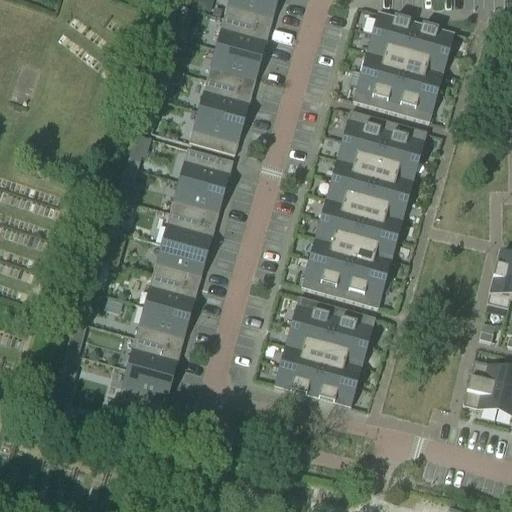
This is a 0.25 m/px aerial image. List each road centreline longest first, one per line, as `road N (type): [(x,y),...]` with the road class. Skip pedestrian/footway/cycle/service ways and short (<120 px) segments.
road 1 (residential): [(320,0),(211,398)]
road 2 (residential): [(211,398),(202,431),(379,475),(388,441)]
road 3 (residential): [(388,441),(211,398)]
road 4 (residential): [(511,475),(388,441)]
